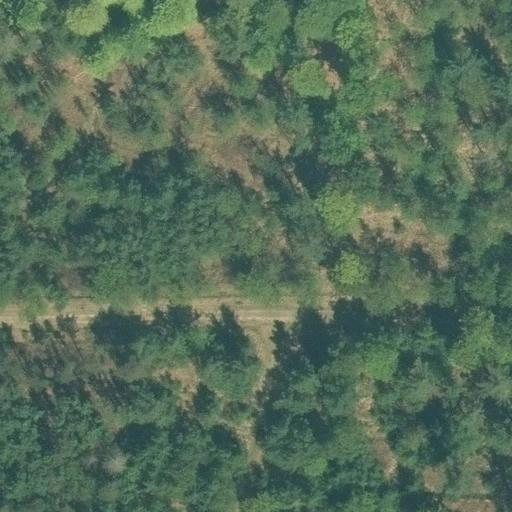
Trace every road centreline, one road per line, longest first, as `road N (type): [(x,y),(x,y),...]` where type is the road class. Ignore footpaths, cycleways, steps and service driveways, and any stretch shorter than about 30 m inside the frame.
road 1 (track): [(511,320),(0,317)]
road 2 (track): [(249,511),(275,320)]
